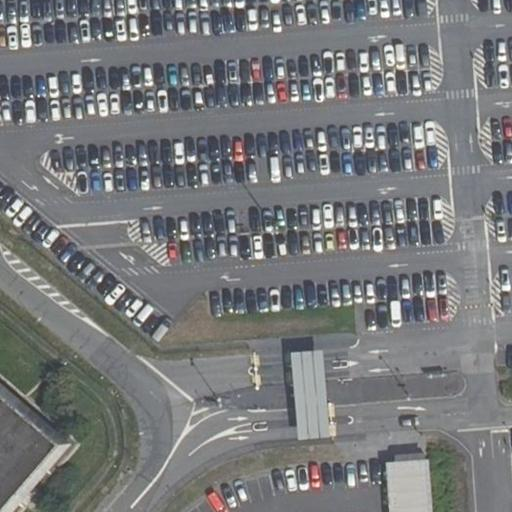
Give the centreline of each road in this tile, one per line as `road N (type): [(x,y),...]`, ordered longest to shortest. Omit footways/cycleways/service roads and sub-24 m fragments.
road 1 (unclassified): [(145,491),(192,453),(245,432),(511,416)]
road 2 (unclassified): [(412,348),(363,366),(314,370),(128,371)]
road 3 (unclassified): [(128,371),(0,266)]
road 4 (unclassified): [(145,491),(158,418),(128,371)]
